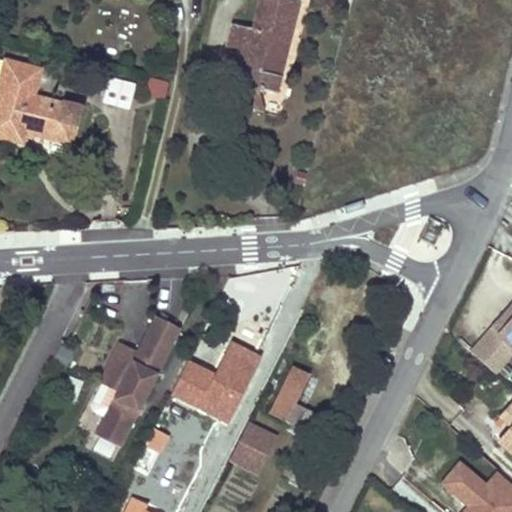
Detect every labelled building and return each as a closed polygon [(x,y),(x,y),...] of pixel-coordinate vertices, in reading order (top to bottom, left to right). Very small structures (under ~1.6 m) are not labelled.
[(240,54),(239,61),(232,64),(228,83),(239,86),(257,91),(274,95),(300,2),(291,0),(258,0),(250,30),(233,25),(226,50),(240,54)] [(240,54),(226,50),(232,64),(239,61),(240,54)] [(74,126),(75,126),(77,126),(82,108),(63,103),(62,104),(32,96),(39,70),(4,61),(4,62),(0,77),(0,138),(20,144),(23,132),(70,144),(74,126)] [(131,111),(136,84),(108,79),(103,106),(131,111)] [(242,110),(262,116),(257,91),(239,86),(236,93),(242,110)] [(506,326),(511,319),(511,306),(499,320),(506,326)] [(141,405),(180,330),(154,317),(136,352),(118,343),(98,383),(115,392),(94,435),(119,449),(137,413),(134,411),(138,403),(141,405)] [(499,320),(471,353),(493,373),(511,351),(511,319),(506,326),(499,320)] [(170,396),(226,424),(260,357),(230,342),(215,373),(188,359),(170,396)] [(286,423),(310,376),(293,367),(269,414),(286,423)] [(511,404),(505,412),(511,418),(511,426),(499,441),(511,453),(511,404)] [(267,478),(277,434),(242,426),(232,470),(267,478)] [(134,467),(141,471),(148,475),(167,438),(152,430),(134,467)] [(97,441),(92,453),(113,461),(118,449),(97,441)] [(464,509),(461,511),(511,511),(511,486),(495,472),(485,484),(458,461),(437,486),(464,509)] [(142,511),(146,506),(132,498),(124,511),(142,511)]
